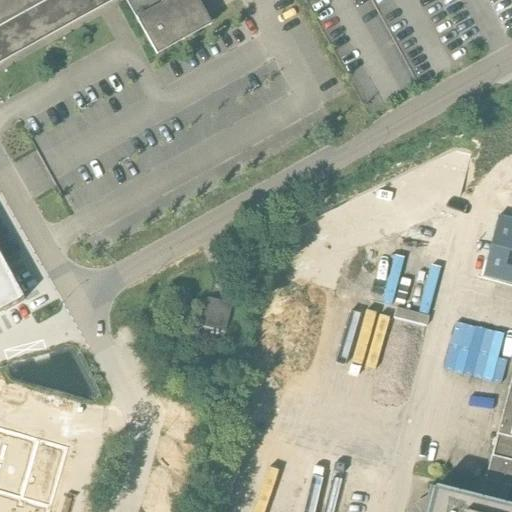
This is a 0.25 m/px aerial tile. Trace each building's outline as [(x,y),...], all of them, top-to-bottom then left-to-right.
[(0,0),(0,66),(124,0),(152,50),(206,20),(194,0),(0,0)] [(339,217),(325,275),(402,296),(417,236),(339,217)] [(511,222),(497,218),(482,278),(511,285),(511,222)] [(0,314),(23,302),(0,260),(0,314)] [(222,345),(232,307),(209,301),(199,339),(222,345)] [(455,330),(455,359),(506,359),(506,330),(455,330)] [(509,360),(450,359),(449,378),(508,379),(509,360)] [(511,379),(486,483),(482,482),(482,485),(492,490),(488,507),(443,495),(421,508),(423,511),(507,511),(502,511),(508,489),(511,490),(511,379)] [(158,422),(150,456),(158,458),(166,424),(158,422)] [(0,429),(0,463),(9,432),(0,429)] [(38,441),(9,432),(0,463),(0,493),(20,500),(38,441)] [(67,449),(38,441),(20,500),(50,508),(67,449)] [(0,493),(0,511),(48,511),(50,508),(20,500),(0,493)]
